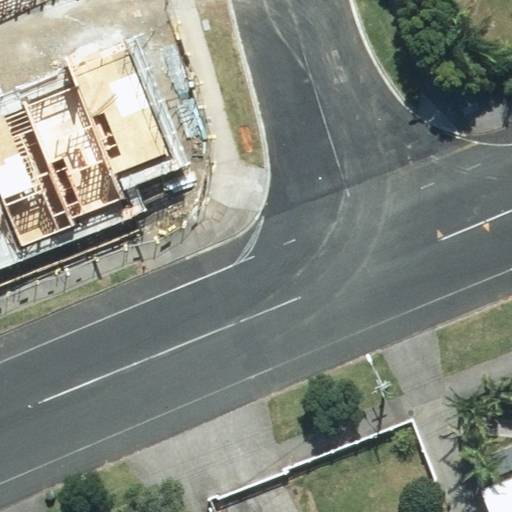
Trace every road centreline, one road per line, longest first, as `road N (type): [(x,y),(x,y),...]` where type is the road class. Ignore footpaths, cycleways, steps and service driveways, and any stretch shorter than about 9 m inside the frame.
road 1 (tertiary): [(0,418),(372,268)]
road 2 (tertiary): [(372,268),(289,0)]
road 3 (residential): [(372,268),(511,211)]
